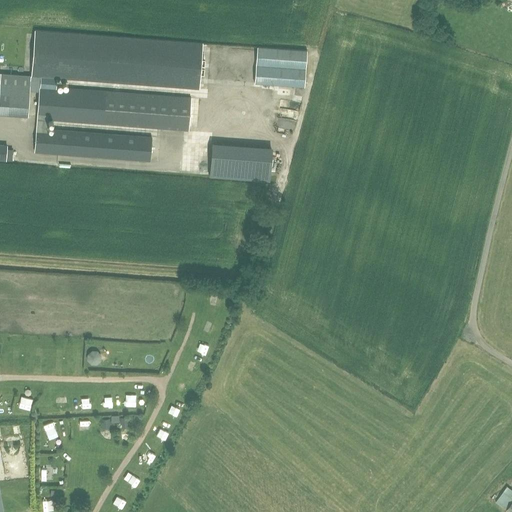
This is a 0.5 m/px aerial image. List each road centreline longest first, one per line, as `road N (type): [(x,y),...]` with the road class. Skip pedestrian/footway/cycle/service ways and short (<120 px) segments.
road 1 (unknown): [(0,132),(42,156),(159,162),(200,135),(240,67)]
road 2 (track): [(0,259),(250,277)]
road 3 (unclassified): [(511,365),(471,324),(511,148)]
